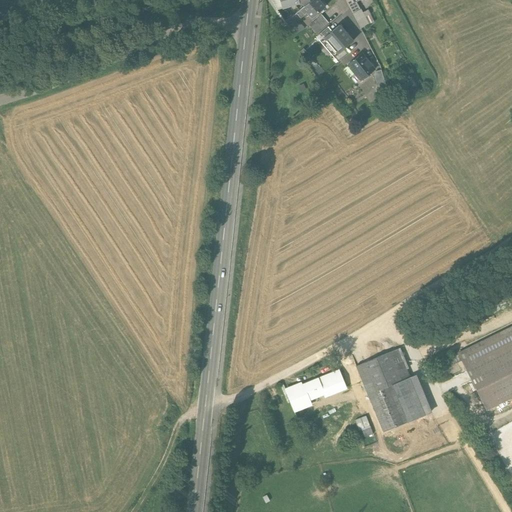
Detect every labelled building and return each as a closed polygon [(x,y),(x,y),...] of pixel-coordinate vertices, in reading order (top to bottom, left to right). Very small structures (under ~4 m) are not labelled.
[(296,0),(269,0),(276,10),(297,4),(296,0)] [(324,8),(316,0),(313,0),(304,7),(300,11),(304,15),(306,13),(311,19),(324,8)] [(356,2),(354,3),(352,0),(346,0),(358,22),(365,18),(356,2)] [(304,15),(300,11),(292,18),(295,22),(298,20),(304,15)] [(314,23),(321,31),(328,24),(322,16),(314,23)] [(292,18),(285,24),(290,31),(293,29),(296,33),(305,28),(298,20),(295,22),(292,18)] [(353,42),(339,26),(332,32),(324,39),(324,40),(330,46),(329,48),(336,56),(337,55),(338,55),(346,49),(353,42)] [(316,38),(321,43),(324,40),(324,39),(332,32),(328,28),(316,38)] [(334,58),(338,63),(350,53),(346,49),(338,55),(337,55),(336,56),(334,58)] [(374,70),(362,55),(351,64),(358,72),(355,74),(360,81),(374,70)] [(386,86),(380,70),(375,71),(373,74),(378,89),(386,86)] [(511,327),(458,354),(486,410),(511,397),(511,327)] [(383,433),(426,416),(398,349),(356,367),(383,433)] [(338,374),(318,382),(317,379),(301,385),(307,401),(308,401),(323,394),(324,397),(346,388),(338,371),(337,371),(338,374)] [(301,385),(295,388),(294,387),(285,390),(293,412),(310,405),(308,401),(307,401),(301,385)] [(366,417),(355,421),(359,431),(370,427),(366,417)]
